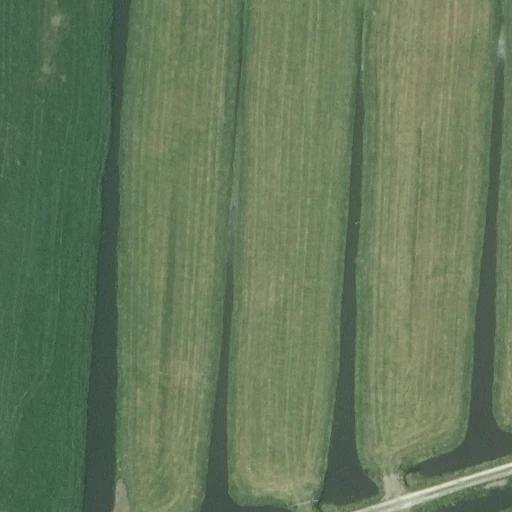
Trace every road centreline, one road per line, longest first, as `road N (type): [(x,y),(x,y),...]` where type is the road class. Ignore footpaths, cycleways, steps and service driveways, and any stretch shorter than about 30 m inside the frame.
road 1 (track): [(348,511),(511,463)]
road 2 (track): [(152,387),(132,511)]
